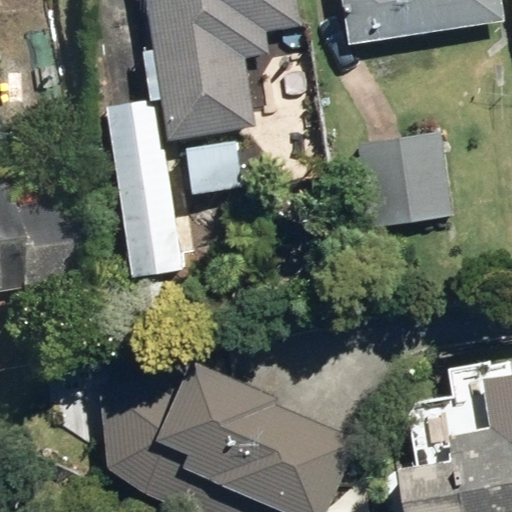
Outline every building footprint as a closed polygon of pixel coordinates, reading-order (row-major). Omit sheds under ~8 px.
[(128,0),(153,141),(243,125),(231,57),(256,53),(252,32),(289,25),(284,0),(128,0)] [(326,0),(334,49),(493,22),(488,0),(326,0)] [(94,107),(117,278),(167,271),(146,101),(94,107)] [(350,143),(362,227),(445,217),(434,131),(350,143)] [(170,152),(178,217),(230,210),(222,145),(170,152)] [(0,289),(70,279),(58,197),(0,205),(0,289)] [(132,491),(179,511),(318,511),(349,440),(169,363),(89,388),(98,468),(132,491)] [(511,511),(511,373),(466,382),(474,428),(422,437),(427,459),(373,469),(380,511),(511,511)] [(57,398),(65,406),(76,406),(83,397),(84,387),(75,379),(65,381),(57,388),(57,398)]
